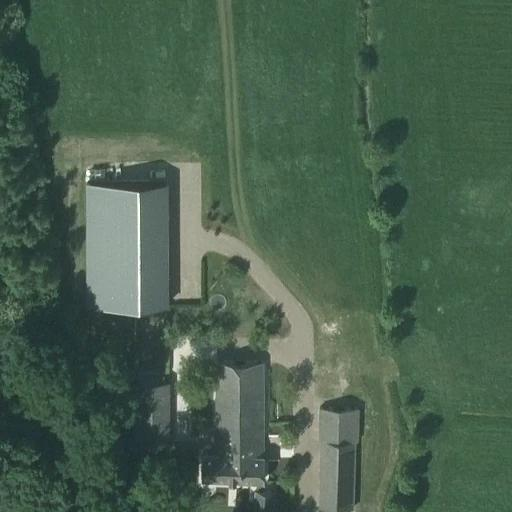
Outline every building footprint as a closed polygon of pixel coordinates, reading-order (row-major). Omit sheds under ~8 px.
[(167,181),(85,181),(86,305),(168,305),(167,181)] [(263,481),(263,363),(216,362),(216,453),(203,453),(203,478),(263,481)] [(167,445),(167,381),(135,381),(135,445),(167,445)] [(357,441),(358,409),(320,408),(319,440),(322,440),(320,508),(352,509),(354,441),(357,441)] [(273,511),(274,491),(255,490),(254,511),(273,511)]
